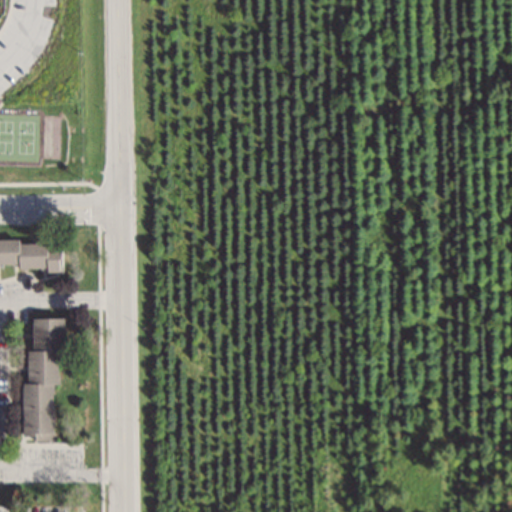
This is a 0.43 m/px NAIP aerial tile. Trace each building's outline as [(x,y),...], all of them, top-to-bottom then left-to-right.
[(0,239),(0,263),(12,263),(12,238),(0,239)] [(16,241),(15,266),(41,268),(42,242),(16,241)] [(46,247),(46,271),(61,272),(63,248),(46,247)] [(27,317),(29,347),(58,349),(59,318),(27,317)] [(23,350),(23,379),(56,382),(56,352),(23,350)] [(20,382),(49,382),(50,433),(18,434),(20,382)]
